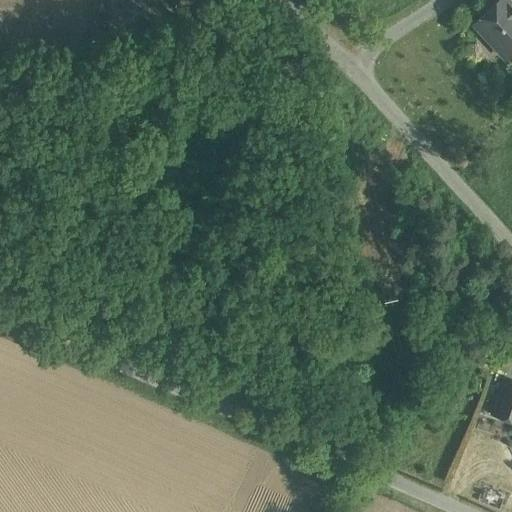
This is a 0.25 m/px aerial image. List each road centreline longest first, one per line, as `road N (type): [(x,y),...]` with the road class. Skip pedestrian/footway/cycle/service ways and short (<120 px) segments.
road 1 (track): [(461,511),(0,313)]
road 2 (unclassified): [(349,63),(511,254)]
